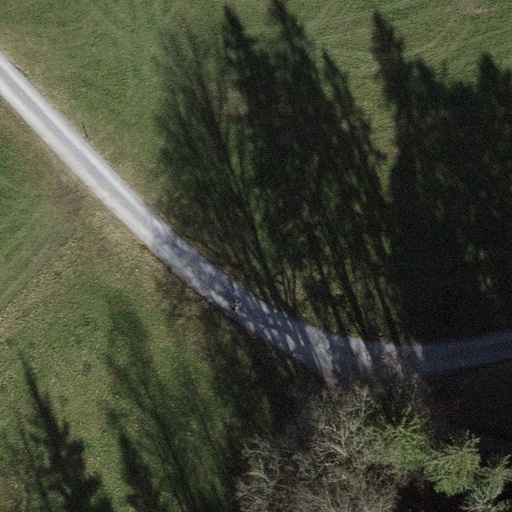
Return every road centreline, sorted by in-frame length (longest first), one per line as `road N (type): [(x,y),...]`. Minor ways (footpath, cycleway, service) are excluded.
road 1 (track): [(0,74),(199,274),(295,337)]
road 2 (track): [(295,337),(402,413),(511,454)]
road 3 (track): [(295,337),(392,359),(511,343)]
